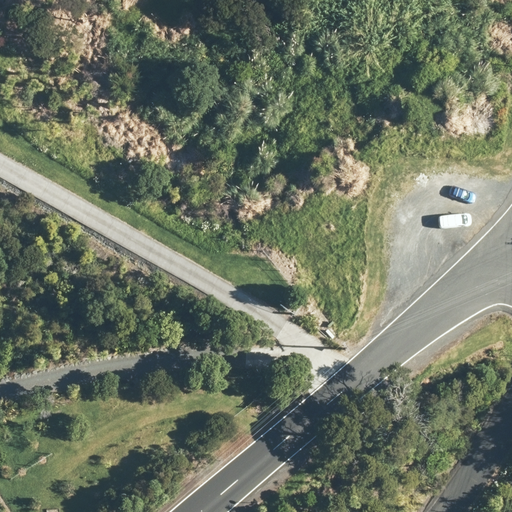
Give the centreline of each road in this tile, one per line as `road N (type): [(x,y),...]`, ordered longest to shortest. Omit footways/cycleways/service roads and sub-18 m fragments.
road 1 (tertiary): [(200,511),(488,251)]
road 2 (residential): [(488,251),(499,368),(430,511)]
